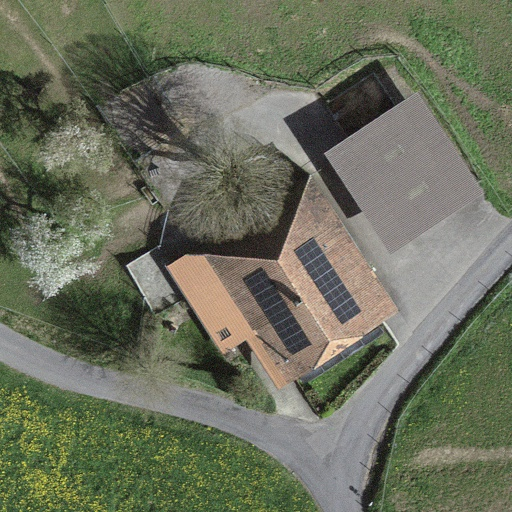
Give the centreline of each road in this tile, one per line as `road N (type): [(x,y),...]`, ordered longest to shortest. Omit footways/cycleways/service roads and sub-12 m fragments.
road 1 (residential): [(370,495),(0,387)]
road 2 (residential): [(511,333),(370,495)]
